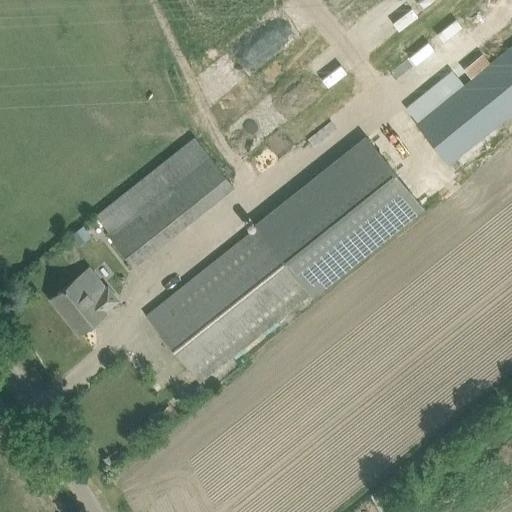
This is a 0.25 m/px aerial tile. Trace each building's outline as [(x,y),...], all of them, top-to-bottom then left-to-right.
[(511,49),(419,125),(448,162),(511,109),(511,49)] [(146,315),(200,382),(310,293),(311,294),(422,205),(368,137),(257,226),(257,227),(146,315)] [(132,265),(158,245),(120,197),(96,216),(109,232),(107,233),(132,265)] [(83,226),(70,235),(77,244),(89,235),(83,226)] [(76,277),(51,298),(79,333),(105,312),(103,311),(117,299),(107,287),(105,289),(88,267),(76,277)]
